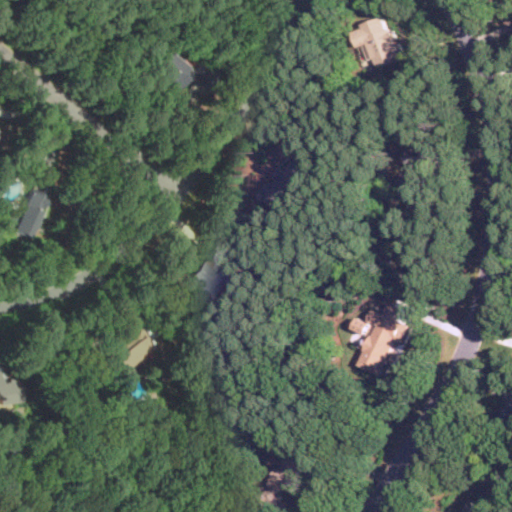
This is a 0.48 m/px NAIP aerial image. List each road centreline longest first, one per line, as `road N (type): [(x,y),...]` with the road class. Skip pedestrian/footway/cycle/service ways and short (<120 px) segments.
road 1 (residential): [(371,511),(458,366),(492,266),(494,118),(453,0)]
road 2 (residential): [(330,0),(128,250),(70,286),(0,308)]
road 3 (residential): [(177,196),(0,53)]
